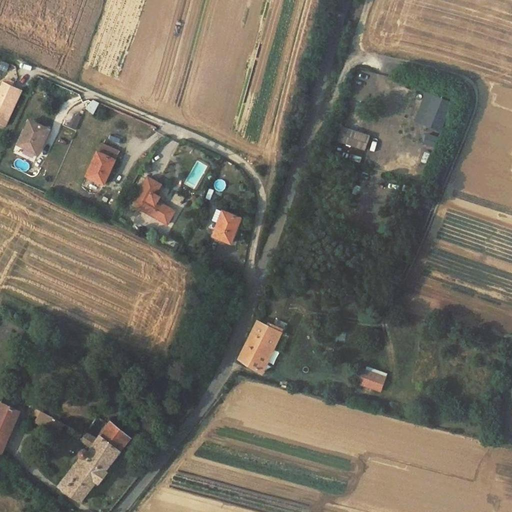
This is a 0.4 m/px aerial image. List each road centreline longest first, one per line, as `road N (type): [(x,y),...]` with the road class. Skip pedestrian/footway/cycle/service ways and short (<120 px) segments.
road 1 (residential): [(257,282),(249,266),(260,187),(246,167),(25,66)]
road 2 (unclassified): [(257,282),(344,0)]
road 3 (unclassified): [(119,511),(222,374),(257,282)]
